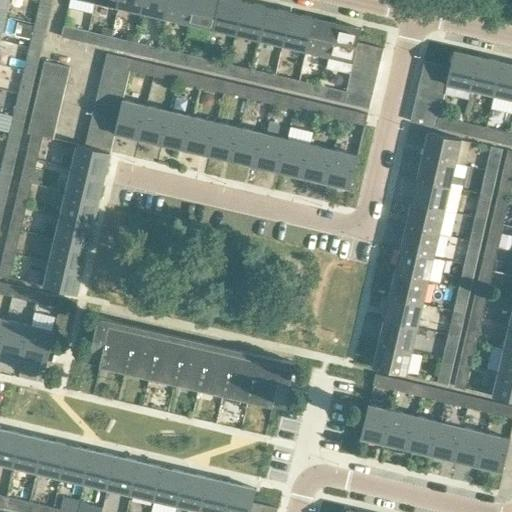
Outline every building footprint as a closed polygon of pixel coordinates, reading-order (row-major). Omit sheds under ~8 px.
[(0,0),(0,14),(5,16),(8,0),(0,0)] [(52,3),(41,0),(36,23),(47,26),(52,3)] [(120,0),(118,7),(142,12),(144,0),(120,0)] [(169,0),(144,0),(142,12),(165,18),(169,0)] [(169,0),(165,18),(189,23),(194,0),(169,0)] [(219,0),(194,0),(189,23),(212,29),(219,0)] [(219,0),(212,29),(236,34),(244,1),(238,0),(219,0)] [(267,7),(244,1),(236,34),(259,40),(267,7)] [(259,40),(283,45),(291,12),(267,7),(259,40)] [(314,18),(291,12),(283,45),(306,51),(314,18)] [(306,51),(330,56),(338,23),(314,18),(306,51)] [(36,23),(30,46),(41,49),(47,26),(36,23)] [(331,56),(328,67),(351,73),(353,66),(355,55),(358,42),(361,29),(338,23),(330,56),(331,56)] [(61,36),(85,42),(88,31),(64,25),(61,36)] [(88,31),(85,42),(109,48),(111,37),(113,30),(102,28),(101,34),(88,31)] [(132,53),(135,42),(111,37),(109,48),(132,53)] [(132,53),(155,58),(158,47),(135,42),(132,53)] [(358,42),(355,55),(381,61),(384,48),(358,42)] [(30,46),(25,70),(36,72),(41,49),(30,46)] [(155,58),(179,64),(182,53),(158,47),(155,58)] [(450,67),(448,79),(447,84),(470,89),(477,56),(454,50),(450,67)] [(107,53),(104,65),(130,71),(130,70),(132,59),(107,53)] [(203,69),(205,59),(182,53),(179,64),(203,69)] [(355,55),(353,66),(378,72),(381,61),(355,55)] [(501,61),(477,56),(470,89),(493,94),(501,61)] [(132,59),(130,70),(154,76),(157,65),(132,59)] [(229,64),(205,59),(203,69),(226,75),(229,64)] [(45,61),(42,73),(67,79),(70,67),(45,61)] [(424,61),(422,73),(448,79),(450,67),(424,61)] [(511,63),(501,61),(493,94),(511,98),(511,63)] [(252,69),(229,64),(226,75),(250,80),(252,69)] [(104,65),(102,76),(127,82),(130,71),(104,65)] [(154,76),(178,81),(180,70),(157,65),(154,76)] [(351,73),(350,78),(375,84),(378,72),(353,66),(351,73)] [(250,80),(273,86),(276,75),(252,69),(250,80)] [(36,72),(25,70),(20,93),(30,96),(36,72)] [(178,81),(201,87),(204,76),(180,70),(178,81)] [(64,91),(67,79),(42,73),(39,85),(64,91)] [(447,84),(448,79),(422,73),(419,85),(445,91),(447,84)] [(273,86),(297,91),(299,80),(276,75),(273,86)] [(102,76),(99,87),(124,94),(127,82),(102,76)] [(204,76),(201,87),(225,92),(227,81),(204,76)] [(372,96),(375,84),(350,78),(347,90),(372,96)] [(297,91),(320,97),(323,86),(299,80),(297,91)] [(225,92),(248,98),(251,87),(227,81),(225,92)] [(39,85),(36,97),(62,103),(64,91),(39,85)] [(443,103),(445,91),(419,85),(416,97),(443,103)] [(99,87),(96,99),(122,105),(123,100),(124,94),(99,87)] [(251,87),(248,98),(271,103),(274,92),(251,87)] [(347,90),(347,92),(344,102),(369,108),(372,96),(347,90)] [(271,103),(295,109),(297,98),(274,92),(271,103)] [(20,93),(14,116),(25,119),(30,96),(20,93)] [(59,115),(62,103),(36,97),(33,109),(59,115)] [(440,115),(443,103),(416,97),(413,108),(440,115)] [(295,109),(318,114),(321,103),(297,98),(295,109)] [(96,99),(94,110),(119,116),(122,105),(96,99)] [(139,138),(147,105),(123,100),(122,105),(119,116),(116,128),(115,133),(139,138)] [(318,114),(342,120),(344,109),(321,103),(318,114)] [(139,138),(163,144),(171,111),(147,105),(139,138)] [(440,116),(440,115),(413,108),(410,121),(437,127),(439,116),(440,116)] [(33,109),(31,121),(56,127),(59,115),(33,109)] [(344,109),(342,120),(365,125),(368,114),(344,109)] [(94,110),(91,122),(116,128),(119,116),(94,110)] [(194,116),(171,111),(163,144),(186,149),(194,116)] [(14,116),(9,139),(20,142),(25,119),(14,116)] [(186,149),(210,155),(218,122),(194,116),(186,149)] [(462,122),(440,116),(439,116),(437,127),(460,133),(462,122)] [(53,139),(56,127),(31,121),(28,133),(32,134),(43,136),(53,139)] [(91,122),(88,133),(114,139),(115,133),(116,128),(91,122)] [(241,127),(218,122),(210,155),(233,160),(241,127)] [(483,138),(486,127),(462,122),(460,133),(483,138)] [(233,160),(257,166),(264,133),(241,127),(233,160)] [(507,144),(510,133),(486,127),(483,138),(507,144)] [(428,131),(423,156),(456,163),(462,139),(428,131)] [(88,133),(85,146),(111,152),(114,139),(88,133)] [(288,138),(264,133),(257,166),(280,171),(288,138)] [(43,136),(32,134),(26,157),(37,159),(43,136)] [(280,171),(303,177),(311,144),(288,138),(280,171)] [(20,142),(9,139),(3,163),(14,165),(20,142)] [(111,152),(85,146),(77,144),(72,167),(105,175),(111,152)] [(335,149),(311,144),(303,177),(327,182),(335,149)] [(491,146),(486,170),(497,173),(502,149),(491,146)] [(327,182),(350,188),(358,155),(335,149),(327,182)] [(511,175),(511,150),(508,150),(503,174),(511,175)] [(423,156),(417,179),(450,187),(456,163),(423,156)] [(26,157),(21,180),(32,183),(32,181),(37,159),(26,157)] [(3,163),(0,176),(0,186),(9,189),(14,165),(3,163)] [(72,167),(66,191),(100,199),(105,175),(72,167)] [(480,194),(491,196),(497,173),(486,170),(480,194)] [(497,197),(508,200),(511,182),(511,175),(503,174),(497,197)] [(417,179),(412,202),(445,210),(450,187),(417,179)] [(26,207),(32,183),(21,180),(15,204),(26,207)] [(0,186),(0,210),(3,212),(9,189),(0,186)] [(94,223),(100,199),(66,191),(61,215),(94,223)] [(486,220),(491,196),(480,194),(475,217),(486,220)] [(502,223),(508,200),(497,197),(491,221),(502,223)] [(412,202),(406,226),(439,234),(445,210),(412,202)] [(26,207),(15,204),(10,228),(21,231),(26,207)] [(61,215),(55,239),(88,246),(94,223),(61,215)] [(480,243),(486,220),(475,217),(469,241),(480,243)] [(497,247),(502,223),(491,221),(486,244),(497,247)] [(406,226),(401,249),(434,257),(439,234),(406,226)] [(15,254),(21,231),(10,228),(4,252),(15,254)] [(83,270),(88,246),(55,239),(50,263),(83,270)] [(469,241),(464,264),(475,267),(480,243),(469,241)] [(480,268),(491,270),(497,247),(486,244),(480,268)] [(401,249),(395,273),(428,281),(434,257),(401,249)] [(15,254),(4,252),(0,269),(0,275),(10,278),(15,254)] [(77,294),(83,270),(50,263),(44,286),(77,294)] [(458,288),(469,290),(475,267),(464,264),(458,288)] [(485,294),(491,270),(480,268),(475,291),(485,294)] [(395,273),(390,296),(423,304),(428,281),(395,273)] [(0,293),(13,296),(15,285),(0,281),(0,293)] [(36,302),(39,291),(15,285),(13,296),(36,302)] [(464,314),(469,290),(458,288),(453,311),(464,314)] [(60,307),(63,297),(39,291),(36,302),(60,307)] [(469,315),(480,318),(485,294),(475,291),(469,315)] [(390,296),(384,320),(417,327),(423,304),(390,296)] [(453,311),(447,335),(458,337),(464,314),(453,311)] [(474,341),(480,318),(469,315),(464,339),(474,341)] [(101,360),(100,366),(273,407),(279,381),(290,384),(290,383),(295,362),(282,360),(281,365),(110,325),(112,320),(99,317),(94,338),(105,341),(101,360)] [(0,349),(0,352),(23,358),(31,325),(7,320),(0,349)] [(384,320),(379,343),(412,351),(417,327),(384,320)] [(55,331),(31,325),(23,358),(47,364),(55,331)] [(447,335),(442,358),(453,361),(458,337),(447,335)] [(458,362),(469,365),(474,341),(464,339),(458,362)] [(406,375),(412,351),(379,343),(373,367),(406,375)] [(511,374),(511,350),(504,348),(499,372),(511,374)] [(442,358),(436,382),(447,384),(453,361),(442,358)] [(463,388),(469,365),(458,362),(452,386),(463,388)] [(511,399),(511,374),(499,372),(493,395),(511,399)] [(373,385),(397,390),(400,379),(376,374),(373,385)] [(397,390),(421,396),(423,385),(400,379),(397,390)] [(421,396),(444,402),(447,391),(423,385),(421,396)] [(444,402),(468,407),(471,396),(447,391),(444,402)] [(468,407),(492,413),(494,402),(471,396),(468,407)] [(511,405),(494,402),(492,413),(511,417),(511,405)] [(384,443),(392,410),(369,404),(361,437),(384,443)] [(384,443),(408,448),(416,416),(392,410),(384,443)] [(432,454),(440,421),(416,416),(408,448),(432,454)] [(432,454),(455,460),(463,427),(440,421),(432,454)] [(479,465),(487,433),(463,427),(455,460),(479,465)] [(21,433),(0,428),(0,463),(13,466),(21,433)] [(44,439),(21,433),(13,466),(37,472),(44,439)] [(479,465),(503,471),(510,438),(487,433),(479,465)] [(68,444),(44,439),(37,472),(60,477),(68,444)] [(91,450),(68,444),(60,477),(84,483),(91,450)] [(115,455),(91,450),(84,483),(107,488),(115,455)] [(138,461),(115,455),(107,488),(131,494),(138,461)] [(162,466),(138,461),(131,494),(154,499),(162,466)] [(186,472),(162,466),(154,499),(178,505),(186,472)] [(209,477),(186,472),(178,505),(201,510),(209,477)] [(225,511),(233,483),(209,477),(201,510),(209,511),(225,511)] [(249,511),(252,502),(253,502),(256,488),(233,483),(225,511),(249,511)] [(24,511),(27,511),(29,502),(6,496),(3,507),(24,511)] [(51,511),(53,507),(29,502),(27,511),(51,511)] [(249,511),(277,511),(278,508),(253,502),(252,502),(249,511)]
